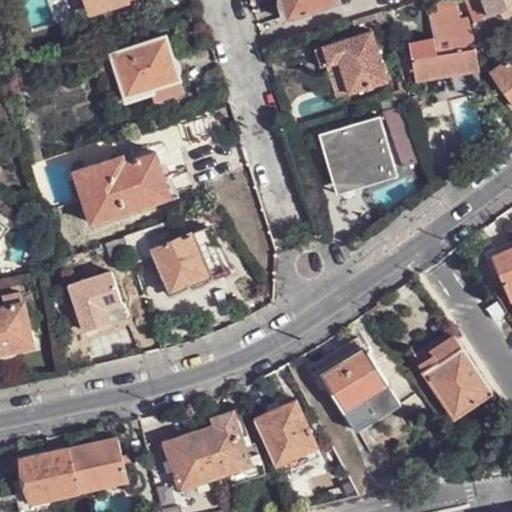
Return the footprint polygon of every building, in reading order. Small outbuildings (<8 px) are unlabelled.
[(88,0),(92,11),(128,0),(88,0)] [(341,0),(281,0),(281,3),(285,16),(287,18),(288,20),(342,4),(341,0)] [(511,0),(466,0),(477,25),(487,20),(502,14),(505,20),(511,17),(511,0)] [(431,17),(447,53),(477,49),(474,41),(479,39),(474,26),(463,2),(431,17)] [(391,27),(386,11),(359,20),(364,35),(375,32),(391,27)] [(391,81),(375,32),(323,48),(330,66),(340,63),(350,94),(391,81)] [(125,91),(129,101),(153,93),(154,92),(154,89),(182,80),(168,35),(112,54),(125,91)] [(330,66),(323,48),(316,50),(322,68),(330,66)] [(481,70),(478,49),(477,49),(447,53),(414,59),(418,80),(455,74),(473,71),(481,70)] [(125,91),(112,54),(97,59),(109,96),(125,91)] [(511,61),(496,73),(511,96),(511,61)] [(340,63),(330,66),(339,97),(350,94),(340,63)] [(473,71),(455,74),(458,90),(475,88),(473,71)] [(182,80),(154,89),(154,92),(153,93),(156,102),(162,100),(178,95),(186,92),(182,80)] [(411,94),(381,102),(404,168),(425,162),(408,106),(415,104),(411,94)] [(126,113),(119,116),(123,131),(131,129),(126,113)] [(26,151),(40,147),(30,115),(15,119),(26,151)] [(381,116),(348,126),(349,130),(340,132),(343,140),(330,144),(332,159),(340,183),(351,179),(377,184),(400,177),(381,116)] [(348,126),(339,129),(325,134),(332,159),(330,144),(343,140),(340,132),(349,130),(348,126)] [(459,146),(447,148),(451,164),(463,162),(459,146)] [(30,163),(44,159),(40,147),(26,151),(30,163)] [(125,154),(127,161),(142,156),(140,149),(125,154)] [(91,223),(164,199),(158,180),(165,177),(161,164),(159,158),(157,151),(142,156),(127,161),(125,154),(74,170),(91,223)] [(165,165),(161,164),(165,177),(158,180),(164,199),(176,195),(176,189),(166,165),(165,165)] [(351,179),(340,183),(344,194),(377,184),(351,179)] [(0,216),(0,222),(7,228),(11,224),(0,216)] [(155,256),(171,294),(228,270),(216,244),(215,245),(207,226),(179,238),(171,219),(125,235),(135,263),(155,256)] [(511,247),(498,254),(506,273),(511,285),(511,247)] [(59,342),(47,283),(23,288),(36,346),(59,342)] [(5,292),(8,305),(0,306),(0,353),(36,346),(23,288),(5,292)] [(342,351),(383,418),(405,406),(391,384),(363,337),(342,351)] [(496,392),(466,347),(463,349),(444,363),(443,360),(425,370),(457,416),(496,392)] [(361,432),(383,418),(342,351),(320,364),(347,410),(361,432)] [(258,416),(278,463),(292,460),(318,449),(320,446),(300,399),(299,399),(291,401),(279,407),(272,410),(258,416)] [(203,428),(219,474),(224,473),(253,464),(249,450),(235,410),(216,415),(218,424),(203,428)] [(167,440),(183,486),(184,486),(199,481),(219,474),(203,428),(167,440)] [(121,438),(71,448),(79,492),(130,481),(121,438)] [(71,448),(23,458),(28,477),(33,502),(56,497),(79,492),(71,448)] [(258,448),(249,450),(253,464),(224,473),(228,483),(266,472),(258,448)] [(322,457),(318,449),(292,460),(296,469),(322,457)] [(222,485),(228,483),(224,473),(219,474),(222,485)] [(21,511),(22,511),(33,502),(28,477),(15,480),(17,492),(19,500),(21,511)] [(202,488),(199,481),(184,486),(188,493),(202,488)] [(33,502),(22,511),(28,511),(58,506),(56,497),(33,502)]
